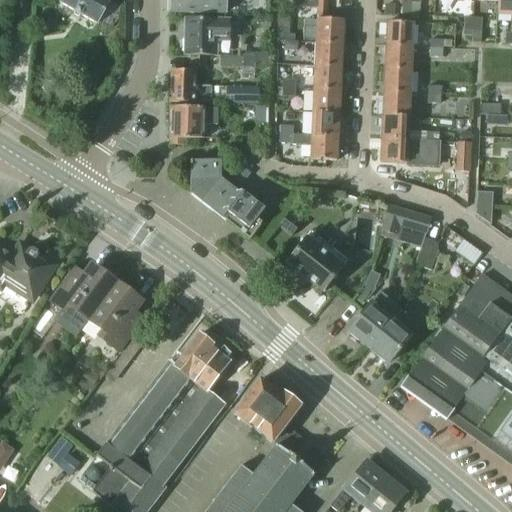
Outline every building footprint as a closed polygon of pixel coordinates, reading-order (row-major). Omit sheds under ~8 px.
[(27,0),(12,0),(13,9),(28,8),(27,0)] [(60,0),(59,3),(96,25),(110,0),(60,0)] [(224,16),(223,0),(171,0),(171,16),(224,16)] [(292,0),(292,8),(318,9),(327,9),(327,0),(292,0)] [(399,0),(399,3),(402,3),(401,16),(410,16),(411,0),(399,0)] [(411,0),(410,16),(419,17),(419,5),(420,5),(420,0),(411,0)] [(511,0),(498,0),(498,3),(498,11),(511,11),(511,0)] [(394,6),(384,6),(384,15),(394,15),(394,6)] [(342,45),(343,22),(327,21),(327,9),(318,9),(315,44),(342,45)] [(473,33),(473,18),(465,18),(464,32),(473,33)] [(473,33),(472,43),(481,44),(482,33),(482,19),(473,18),(473,33)] [(228,44),(228,23),(186,22),(186,42),(182,42),(182,55),(186,55),(185,58),(214,58),(214,43),(228,44)] [(412,49),(413,25),(387,24),(386,47),(412,49)] [(443,50),(443,41),(430,40),(430,49),(443,50)] [(297,53),(297,43),(285,43),(284,52),(297,53)] [(340,69),(342,45),(315,44),(314,67),(340,69)] [(386,47),(384,71),(411,71),(412,49),(386,47)] [(443,59),(443,50),(430,49),(430,58),(443,59)] [(339,92),(340,69),(314,67),(313,91),(339,92)] [(410,95),(411,71),(384,71),(383,94),(410,95)] [(211,105),(211,89),(194,89),(194,74),(170,74),(170,105),(211,105)] [(296,90),(296,81),(283,80),(283,89),(296,90)] [(441,97),(441,88),(428,88),(428,96),(441,97)] [(295,99),(296,90),(283,89),(282,99),(295,99)] [(258,108),(258,91),(225,91),(225,108),(258,108)] [(338,115),(339,92),(313,91),(312,114),(338,115)] [(408,118),(410,95),(383,94),(382,117),(408,118)] [(441,105),(441,97),(428,96),(428,105),(441,105)] [(204,142),(204,128),(215,128),(216,112),(204,112),(204,110),(170,109),(169,141),(170,141),(170,148),(184,148),(184,141),(204,142)] [(266,124),(266,110),(258,110),(258,124),(266,124)] [(337,138),(338,115),(312,114),(311,137),(337,138)] [(381,140),(407,142),(408,118),(382,117),(381,140)] [(293,136),(293,127),(281,127),(281,135),(293,136)] [(461,133),(461,144),(470,145),(470,133),(461,133)] [(426,134),(426,143),(439,144),(440,136),(440,134),(426,134)] [(293,144),(293,136),(281,135),(280,144),(293,144)] [(293,136),(293,144),(310,145),(310,161),(336,162),(337,138),(311,137),(293,136)] [(425,167),(438,167),(439,152),(439,144),(426,143),(407,142),(381,140),(380,164),(425,167)] [(469,173),(470,145),(461,144),(457,144),(456,173),(469,173)] [(264,211),(242,194),(241,196),(222,181),(222,163),(190,162),(190,194),(249,240),(261,225),(256,221),(264,211)] [(492,209),(493,195),(477,194),(477,208),(492,209)] [(389,208),(381,233),(397,237),(400,228),(427,236),(431,221),(389,208)] [(492,226),(492,209),(477,208),(476,216),(492,226)] [(289,215),(279,227),(292,237),(302,224),(289,215)] [(322,293),(346,263),(309,234),(285,264),(322,293)] [(430,272),(437,253),(437,245),(425,241),(415,267),(430,272)] [(33,305),(52,268),(36,259),(37,258),(35,254),(31,252),(26,253),(26,254),(18,250),(9,265),(0,260),(0,294),(1,294),(4,289),(33,305)] [(88,323),(116,285),(93,267),(81,283),(70,275),(49,303),(62,312),(67,307),(88,323)] [(511,299),(481,277),(405,383),(406,383),(406,384),(449,414),(449,415),(455,419),(456,419),(511,459),(511,299)] [(139,325),(128,318),(140,302),(116,285),(88,323),(109,338),(105,344),(118,354),(139,325)] [(370,305),(349,331),(351,333),(350,335),(359,342),(360,340),(369,348),(400,310),(391,303),(379,293),(370,305)] [(388,364),(410,337),(416,330),(404,320),(407,316),(400,310),(369,348),(378,355),(376,357),(385,364),(386,362),(388,364)] [(114,383),(150,336),(141,329),(105,376),(114,383)] [(161,487),(224,407),(217,402),(218,401),(228,408),(243,388),(234,381),(224,393),(212,384),(228,363),(210,349),(212,346),(211,345),(211,341),(205,336),(200,337),(198,335),(173,367),(168,363),(104,445),(95,457),(76,481),(116,511),(146,511),(164,489),(161,487)] [(90,372),(79,386),(89,393),(100,379),(90,372)] [(283,428),(299,408),(283,395),(281,397),(259,381),(233,415),(276,447),(278,448),(277,449),(287,456),(289,458),(299,465),(301,466),(301,467),(310,475),(311,474),(323,458),(283,428)] [(61,439),(46,458),(57,467),(70,477),(79,465),(66,455),(72,448),(61,439)] [(1,444),(0,446),(0,459),(5,463),(13,452),(1,444)] [(297,511),(290,506),(313,476),(311,474),(310,475),(301,467),(301,466),(299,465),(289,458),(287,456),(277,449),(278,448),(276,447),(266,460),(265,459),(263,461),(264,462),(256,473),(255,472),(254,474),(255,474),(253,477),(241,467),(239,469),(240,469),(233,478),(232,477),(230,479),(231,480),(225,488),(224,488),(222,490),(223,490),(215,501),(213,499),(212,502),(213,503),(206,511),(297,511)] [(360,511),(385,480),(381,477),(383,475),(374,468),(373,470),(365,464),(330,508),(335,511),(340,511),(353,497),(362,505),(358,510),(360,511)] [(390,511),(404,495),(396,489),(397,487),(389,480),(388,482),(385,480),(360,511),(361,511),(363,511),(366,509),(370,511),(390,511)]
